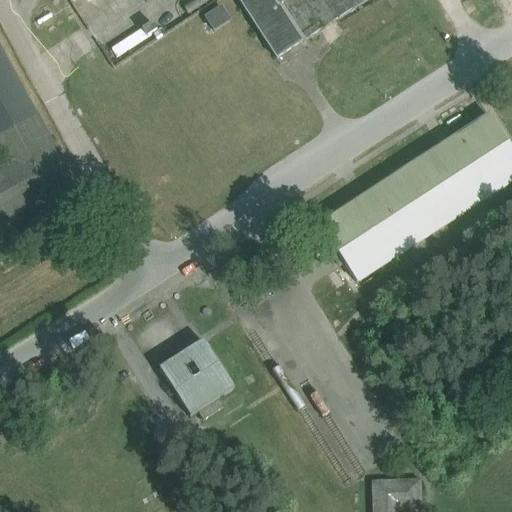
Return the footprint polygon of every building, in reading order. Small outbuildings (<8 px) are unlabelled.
[(194,0),(181,8),(187,17),(212,0),(194,0)] [(236,0),(276,61),(336,22),(369,0),(236,0)] [(221,10),(205,20),(214,33),(229,23),(221,10)] [(150,19),(102,49),(114,68),(162,37),(150,19)] [(0,227),(27,212),(36,227),(82,202),(0,51),(0,227)] [(511,154),(489,119),(320,229),(332,248),(327,251),(338,268),(344,265),(356,284),(408,250),(420,268),(485,227),(473,209),(511,183),(511,154)] [(203,343),(159,372),(189,419),(233,391),(203,343)] [(418,483),(373,485),(373,511),(400,511),(400,510),(419,510),(418,483)]
